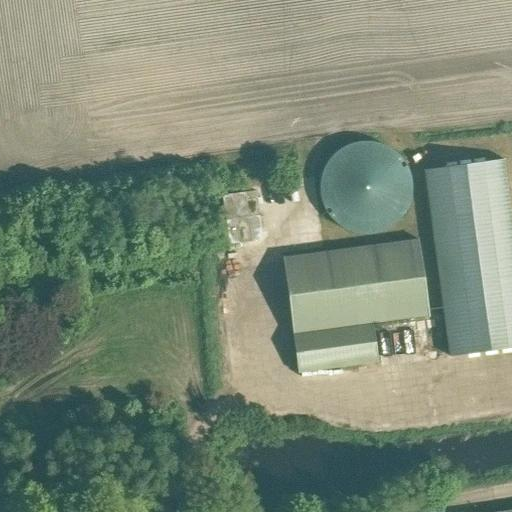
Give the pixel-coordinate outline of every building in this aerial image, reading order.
[(375,148),(367,147),(360,147),(353,149),(346,152),(339,156),(334,162),(330,168),(326,174),(324,182),(323,189),(324,196),(326,204),(329,210),(333,217),(338,222),(344,227),(351,230),(358,232),(365,233),(373,232),(380,230),(387,227),(393,223),(399,218),(403,212),(406,205),(408,198),(409,191),(409,183),(407,176),(404,169),(400,163),(395,158),(389,153),(382,150),(375,148)] [(511,217),(504,159),(423,170),(448,357),(511,348),(511,217)] [(256,194),(222,198),(229,246),(262,242),(256,194)] [(291,332),(297,375),(377,365),(372,325),(428,318),(418,241),(281,258),(291,332)] [(239,276),(97,292),(104,354),(150,349),(152,371),(194,367),(191,344),(246,338),(239,276)]
